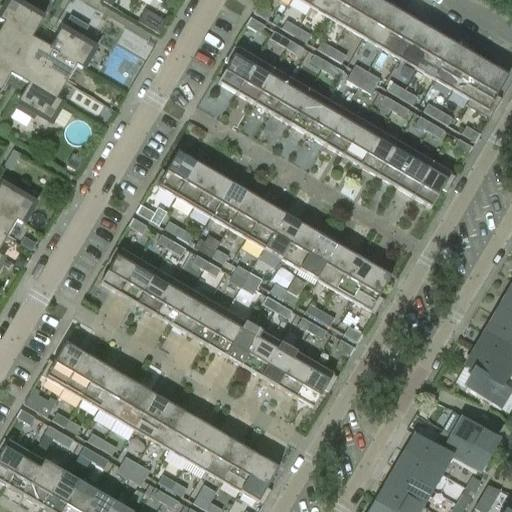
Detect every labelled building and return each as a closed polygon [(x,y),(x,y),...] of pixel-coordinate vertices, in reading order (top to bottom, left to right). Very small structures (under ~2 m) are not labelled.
[(104,0),(103,3),(111,8),(116,0),(104,0)] [(315,0),(293,0),(310,10),(315,0)] [(328,20),(339,0),(315,0),(310,10),(328,20)] [(363,0),(339,0),(328,20),(345,30),(363,0)] [(363,41),(383,6),(372,0),(363,0),(345,30),(363,41)] [(31,41),(32,39),(43,21),(40,19),(43,15),(27,5),(24,10),(9,1),(0,16),(0,22),(3,25),(4,24),(31,41)] [(401,16),(383,6),(363,41),(380,51),(401,16)] [(272,15),(257,7),(253,15),(267,23),(272,15)] [(398,62),(419,27),(401,16),(380,51),(398,62)] [(163,25),(149,17),(144,26),(158,34),(163,25)] [(57,37),(49,50),(49,51),(76,67),(82,71),(94,51),(79,42),(86,29),(71,19),(63,32),(60,31),(57,37)] [(250,20),(245,28),(259,36),(264,28),(250,20)] [(293,38),(298,30),(286,23),(281,31),(293,38)] [(0,30),(0,45),(30,63),(41,45),(32,39),(31,41),(4,24),(3,25),(0,30)] [(436,37),(419,27),(398,62),(416,72),(436,37)] [(310,37),(298,30),(293,38),(305,46),(310,37)] [(286,51),(290,43),(278,36),(273,44),(286,51)] [(434,82),(454,48),(436,37),(416,72),(434,82)] [(302,51),(290,43),(286,51),(298,59),(302,51)] [(328,59),(333,51),(321,44),(316,52),(328,59)] [(19,81),(30,63),(0,45),(0,68),(11,75),(10,76),(19,81)] [(41,45),(30,63),(66,84),(76,67),(49,51),(49,50),(41,45)] [(228,67),(217,86),(236,96),(256,62),(233,48),(223,64),(228,67)] [(472,58),(454,48),(434,82),(451,93),(472,58)] [(345,58),(333,51),(328,59),(340,66),(345,58)] [(321,72),(326,64),(313,57),(309,65),(321,72)] [(469,103),(489,68),(472,58),(451,93),(468,102),(469,103)] [(273,72),(256,62),(236,96),(253,107),(273,72)] [(56,101),(66,84),(30,63),(19,81),(28,86),(28,85),(56,101)] [(337,71),(326,64),(321,72),(333,79),(337,71)] [(362,82),(367,74),(355,67),(350,75),(362,82)] [(0,68),(0,93),(10,76),(11,75),(0,68)] [(508,79),(489,68),(469,103),(468,102),(465,108),(489,122),(501,101),(497,98),(508,79)] [(271,117),(291,83),(273,72),(253,107),(271,117)] [(367,74),(362,82),(374,89),(379,81),(367,74)] [(358,90),(362,82),(350,75),(345,83),(358,90)] [(362,82),(358,90),(370,97),(374,89),(362,82)] [(309,93),(291,83),(271,117),(288,127),(309,93)] [(62,104),(56,101),(28,85),(28,86),(17,105),(19,107),(17,111),(33,120),(35,116),(50,125),(62,104)] [(387,93),(399,100),(404,93),(392,85),(387,93)] [(306,138),(326,103),(309,93),(288,127),(306,138)] [(416,99),(404,93),(399,100),(411,107),(416,99)] [(379,106),(392,114),(396,105),(384,98),(379,106)] [(344,114),(326,103),(306,138),(324,148),(344,114)] [(408,113),(396,105),(392,114),(403,121),(408,113)] [(105,121),(111,112),(100,106),(95,115),(105,121)] [(422,114),(434,121),(439,113),(427,106),(422,114)] [(451,120),(439,113),(434,121),(446,128),(451,120)] [(342,158),(362,124),(344,114),(324,148),(342,158)] [(415,127),(427,134),(432,126),(419,119),(415,127)] [(379,134),(362,124),(342,158),(359,169),(379,134)] [(443,133),(432,126),(427,134),(439,141),(443,133)] [(475,145),(480,137),(465,129),(461,137),(475,145)] [(379,134),(359,169),(377,179),(397,145),(379,134)] [(453,150),(467,158),(472,150),(458,142),(453,150)] [(415,155),(397,145),(377,179),(394,189),(415,155)] [(15,164),(20,154),(13,150),(8,160),(15,164)] [(82,160),(73,155),(66,167),(75,172),(82,160)] [(152,187),(175,200),(195,166),(177,155),(165,174),(161,171),(152,187)] [(412,200),(432,165),(415,155),(394,189),(412,200)] [(455,179),(432,165),(412,200),(430,211),(441,192),(446,195),(455,179)] [(213,176),(195,166),(175,200),(192,211),(213,176)] [(192,211),(210,221),(230,186),(213,176),(192,211)] [(0,212),(16,222),(16,223),(22,226),(34,206),(19,197),(21,193),(5,183),(3,188),(0,186),(0,212)] [(248,197),(230,186),(210,221),(227,231),(248,197)] [(227,231),(245,242),(265,207),(248,197),(227,231)] [(154,216),(140,207),(135,215),(149,224),(154,216)] [(283,217),(265,207),(245,242),(263,252),(283,217)] [(0,236),(6,240),(16,223),(16,222),(0,212),(0,236)] [(263,252),(281,262),(301,228),(283,217),(263,252)] [(132,221),(127,229),(142,237),(146,229),(132,221)] [(176,239),(180,231),(168,224),(163,232),(176,239)] [(319,238),(301,228),(281,262),(298,273),(319,238)] [(180,231),(176,239),(188,246),(192,238),(180,231)] [(156,245),(168,252),(173,244),(161,237),(156,245)] [(298,273),(316,283),(336,249),(319,238),(298,273)] [(24,239),(20,245),(31,252),(35,245),(24,239)] [(185,251),(173,244),(168,252),(180,259),(185,251)] [(198,252),(211,260),(216,252),(203,244),(198,252)] [(99,286),(118,297),(138,263),(115,249),(106,265),(110,267),(99,286)] [(354,259),(336,249),(316,283),(333,293),(354,259)] [(228,259),(216,252),(211,260),(223,267),(228,259)] [(191,266),(203,273),(208,265),(195,257),(191,266)] [(333,293),(351,304),(371,269),(354,259),(333,293)] [(156,273),(138,263),(118,297),(135,308),(156,273)] [(220,271),(208,265),(203,273),(215,280),(220,271)] [(244,283),(249,275),(237,268),(232,276),(244,283)] [(390,280),(371,269),(351,304),(374,317),(383,301),(379,299),(390,280)] [(135,308),(153,318),(173,283),(156,273),(135,308)] [(249,275),(244,283),(256,290),(261,282),(249,275)] [(240,291),(244,283),(232,276),(228,284),(240,291)] [(191,294),(173,283),(153,318),(171,328),(191,294)] [(244,283),(240,291),(252,298),(256,290),(244,283)] [(269,294),(282,301),(286,293),(274,286),(269,294)] [(298,300),(286,293),(282,301),(294,308),(298,300)] [(171,328),(188,338),(209,304),(191,294),(171,328)] [(261,307),(274,314),(279,306),(266,299),(261,307)] [(511,328),(511,306),(505,303),(506,302),(504,300),(493,318),(511,328)] [(226,314),(209,304),(188,338),(206,349),(226,314)] [(290,313),(279,306),(274,314),(286,321),(290,313)] [(305,315),(317,322),(321,314),(309,307),(305,315)] [(206,349),(224,359),(244,325),(226,314),(206,349)] [(333,321),(321,314),(317,322),(329,329),(333,321)] [(511,351),(511,328),(493,318),(483,336),(485,337),(486,336),(511,351)] [(297,328),(309,335),(314,327),(301,320),(297,328)] [(262,335),(244,325),(224,359),(241,370),(262,335)] [(326,334),(314,327),(309,335),(321,342),(326,334)] [(357,346),(362,338),(348,329),(343,337),(357,346)] [(241,370),(259,380),(279,345),(262,335),(241,370)] [(511,351),(486,336),(485,337),(476,353),(511,373),(511,372),(511,351)] [(335,350),(350,359),(354,351),(340,343),(335,350)] [(297,356),(279,345),(259,380),(277,390),(297,356)] [(40,378),(63,391),(83,357),(64,346),(53,365),(49,362),(40,378)] [(511,391),(511,373),(476,353),(475,354),(473,352),(468,360),(471,362),(466,370),(474,375),(474,374),(502,390),(503,388),(511,393),(511,391)] [(297,356),(277,390),(294,400),(314,366),(297,356)] [(100,367),(83,357),(63,391),(80,402),(100,367)] [(337,379),(314,366),(294,400),(313,411),(322,395),(326,398),(337,379)] [(80,402),(98,412),(118,377),(100,367),(80,402)] [(511,393),(503,388),(502,390),(474,374),(474,375),(464,391),(500,412),(511,393)] [(136,388),(118,377),(98,412),(115,422),(136,388)] [(115,422),(133,433),(153,398),(136,388),(115,422)] [(171,409),(153,398),(133,433),(151,443),(171,409)] [(42,407),(27,399),(23,407),(37,415),(42,407)] [(151,443),(169,454),(189,419),(171,409),(151,443)] [(20,412),(15,420),(29,428),(34,420),(20,412)] [(51,423),(63,430),(68,422),(56,415),(51,423)] [(206,429),(189,419),(169,454),(186,464),(206,429)] [(450,437),(486,458),(496,440),(461,420),(450,437)] [(80,429),(68,422),(63,430),(75,437),(80,429)] [(43,436),(56,443),(60,435),(48,428),(43,436)] [(186,464),(204,474),(224,440),(206,429),(186,464)] [(72,442),(60,435),(56,443),(68,450),(72,442)] [(99,451),(103,443),(91,436),(86,444),(99,451)] [(475,476),(486,458),(450,437),(441,453),(441,454),(451,460),(450,461),(475,476)] [(441,454),(441,453),(416,438),(406,456),(441,476),(450,461),(451,460),(441,454)] [(0,485),(6,488),(26,454),(3,440),(0,445),(0,485)] [(242,450),(224,440),(204,474),(221,484),(242,450)] [(115,450),(103,443),(99,451),(111,458),(115,450)] [(79,457),(91,464),(96,456),(83,449),(79,457)] [(221,484),(239,495),(259,460),(242,450),(221,484)] [(26,454),(6,488),(23,499),(44,464),(26,454)] [(108,463),(96,456),(91,464),(103,471),(108,463)] [(432,493),(441,476),(406,456),(396,472),(432,493)] [(132,475),(137,466),(125,459),(120,467),(132,475)] [(278,471),(259,460),(239,495),(262,508),(271,493),(267,490),(278,471)] [(44,464),(23,499),(41,509),(61,474),(44,464)] [(137,466),(132,475),(144,482),(149,473),(137,466)] [(128,482),(132,475),(120,467),(115,475),(128,482)] [(422,510),(422,509),(432,493),(396,472),(387,488),(386,489),(422,510)] [(61,474),(41,509),(45,511),(62,511),(79,485),(61,474)] [(132,475),(128,482),(140,489),(144,482),(132,475)] [(157,485),(169,492),(174,484),(162,477),(157,485)] [(480,483),(472,478),(464,490),(473,495),(480,483)] [(186,491),(174,484),(169,492),(181,499),(186,491)] [(79,485),(62,511),(86,511),(96,495),(79,485)] [(374,506),(376,507),(377,506),(387,511),(427,511),(422,509),(422,510),(386,489),(387,488),(385,487),(374,506)] [(483,496),(494,502),(500,492),(487,488),(483,496)] [(149,498),(162,506),(166,497),(154,490),(149,498)] [(96,495),(86,511),(110,511),(114,506),(96,495)] [(461,496),(455,507),(464,511),(470,501),(461,496)] [(494,502),(483,496),(478,503),(490,509),(494,502)] [(173,511),(178,504),(166,497),(162,506),(172,511),(173,511)] [(192,506),(202,511),(205,511),(209,505),(197,498),(192,506)] [(476,511),(488,511),(490,509),(478,503),(474,510),(476,511)]
